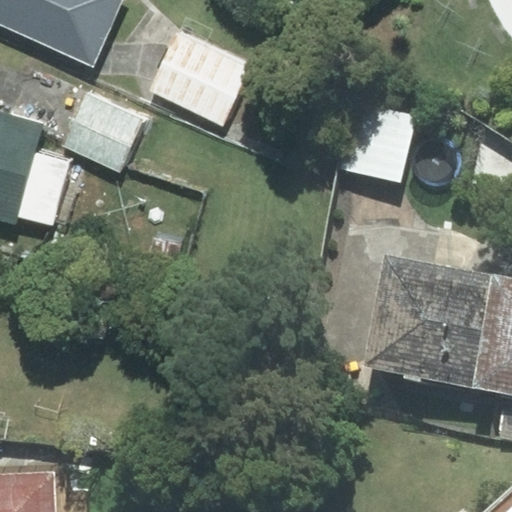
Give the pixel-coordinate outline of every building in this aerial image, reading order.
[(0,0),(0,9),(110,58),(135,0),(0,0)] [(262,60),(192,27),(164,89),(233,121),(262,60)] [(162,110),(95,83),(73,139),(139,165),(162,110)] [(59,108),(0,92),(0,206),(32,215),(67,224),(85,151),(50,142),(59,108)] [(437,111),(354,100),(345,172),(427,183),(437,111)] [(384,370),(497,390),(511,393),(511,273),(406,254),(384,370)] [(73,511),(73,477),(0,479),(0,511),(73,511)] [(511,511),(511,500),(498,511),(511,511)]
